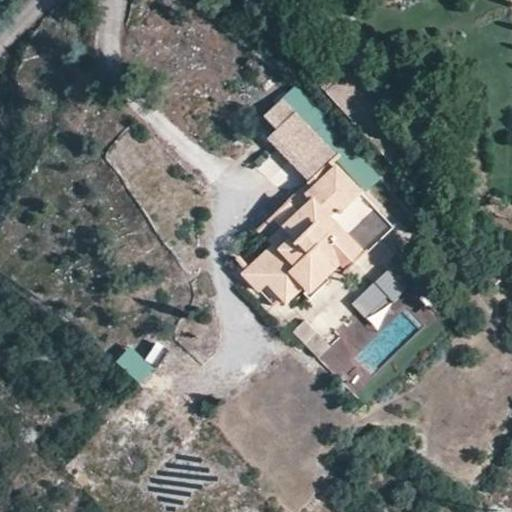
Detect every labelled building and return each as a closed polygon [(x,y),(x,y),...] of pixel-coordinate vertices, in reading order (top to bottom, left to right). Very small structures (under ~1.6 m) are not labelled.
[(480,0),(461,0),(468,9),(480,0)] [(378,105),(351,74),(330,92),(357,123),(378,105)] [(266,117),(279,130),(297,113),(284,99),(266,117)] [(279,130),(269,139),(313,185),(333,165),(340,158),(297,113),(279,130)] [(276,219),(283,227),(293,237),(280,249),(275,244),(245,272),(261,289),(269,281),(287,300),(303,285),(310,293),(341,263),(348,271),(393,228),(333,165),(313,185),(276,219)] [(293,237),(283,227),(270,239),(275,244),(280,249),(293,237)] [(390,272),(353,304),(366,319),(391,297),(395,301),(407,290),(390,272)] [(310,320),(296,329),(315,359),(329,350),(310,320)]
